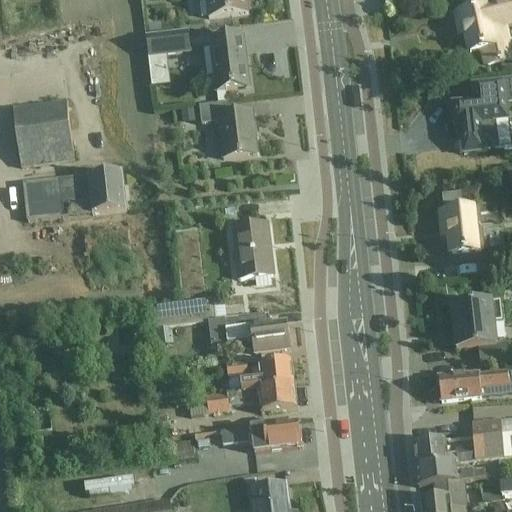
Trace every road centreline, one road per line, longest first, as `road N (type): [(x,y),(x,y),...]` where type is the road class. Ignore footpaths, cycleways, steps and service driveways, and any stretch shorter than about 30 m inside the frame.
road 1 (secondary): [(378,511),(342,143)]
road 2 (secondary): [(327,11),(342,143)]
